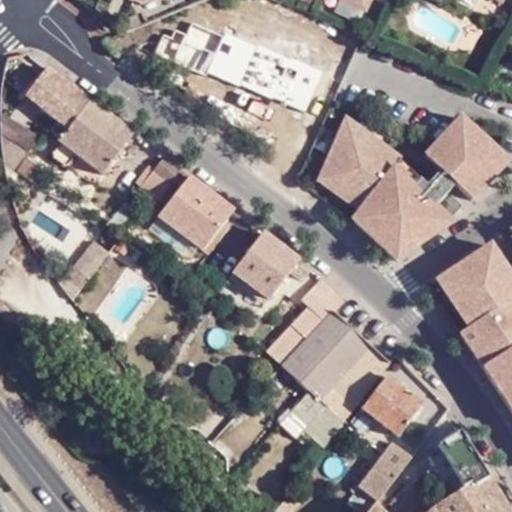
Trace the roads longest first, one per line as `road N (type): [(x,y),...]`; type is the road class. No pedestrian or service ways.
road 1 (unclassified): [(392,294),(13,10)]
road 2 (residential): [(51,304),(246,511)]
road 3 (unclassified): [(511,459),(392,294)]
road 4 (residential): [(511,128),(374,73)]
road 5 (residential): [(392,294),(511,209)]
